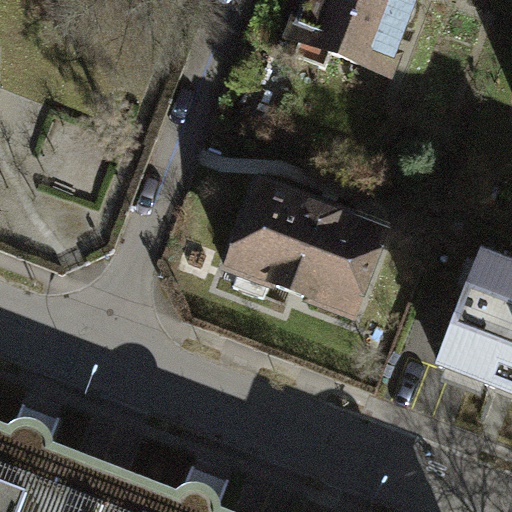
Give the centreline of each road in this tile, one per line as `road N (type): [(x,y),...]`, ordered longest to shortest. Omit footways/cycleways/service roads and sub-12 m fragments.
road 1 (residential): [(103,352),(511,510)]
road 2 (residential): [(103,352),(246,0)]
